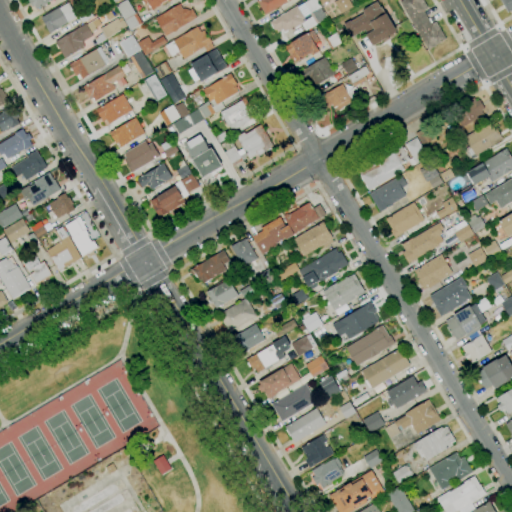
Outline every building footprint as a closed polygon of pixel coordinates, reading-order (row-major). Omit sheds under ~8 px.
[(53,0),(36,10),(34,6),(32,7),(28,0),(53,0)] [(130,30),(116,6),(125,0),(127,0),(142,23),(130,30)] [(152,11),(147,3),(144,4),(142,0),(167,0),(159,5),(160,6),(152,11)] [(289,0),(265,15),(256,0),(289,0)] [(277,33),(276,30),(274,30),(269,22),(297,5),(297,6),(307,0),(316,0),(327,18),(305,31),(301,24),(291,31),(290,29),(284,32),(282,30),(277,33)] [(341,14),(334,2),(337,0),(349,0),(353,7),(341,14)] [(429,49),(399,2),(402,0),(423,0),(429,9),(424,12),(431,24),(436,21),(446,38),(429,49)] [(507,12),(499,0),(511,0),(511,11),(511,12),(510,11),(507,12)] [(374,46),(368,36),(369,36),(365,29),(352,38),(344,24),(350,20),(351,21),(364,13),(362,10),(377,1),(381,8),(382,7),(386,13),(387,13),(398,32),(374,46)] [(49,34),(39,19),(58,7),(59,8),(68,3),(77,17),(68,23),(49,34)] [(166,36),(155,18),(179,4),(185,13),(192,9),(197,18),(166,36)] [(82,23),(77,14),(88,8),(93,17),(82,23)] [(97,45),(94,40),(95,40),(94,38),(102,33),(100,29),(117,18),(118,20),(121,18),(127,27),(116,33),(97,45)] [(64,59),(54,42),(86,24),(93,36),(82,42),(85,47),(64,59)] [(184,60),(179,52),(171,57),(165,46),(173,41),(197,27),(201,32),(204,30),(211,42),(211,43),(214,47),(206,52),(204,48),(184,60)] [(294,63),(284,47),(291,43),(290,43),(310,32),(317,44),(316,45),(320,52),(312,56),(311,53),(294,63)] [(326,52),(323,47),(328,44),(325,39),(336,32),(342,43),(332,49),(332,48),(326,52)] [(126,59),(117,44),(132,35),(141,50),(126,59)] [(145,56),(137,43),(148,37),(151,43),(163,36),(167,43),(145,56)] [(82,79),(79,74),(76,76),(69,65),(95,49),(96,49),(100,47),(109,62),(105,65),(106,65),(82,79)] [(201,83),(199,79),(194,82),(188,71),(193,68),(191,63),(216,49),(227,67),(201,83)] [(142,79),(132,62),(128,65),(126,60),(141,51),(154,72),(142,79)] [(316,86),(306,68),(324,57),(335,74),(316,86)] [(347,74),(341,64),(351,58),(357,68),(347,74)] [(159,79),(153,69),(166,62),(172,72),(159,79)] [(95,101),(92,96),(89,98),(82,87),(119,65),(125,76),(112,84),(115,89),(95,101)] [(354,87),(348,76),(358,70),(364,81),(354,87)] [(204,120),(197,108),(208,101),(210,105),(210,104),(212,107),(213,106),(210,101),(210,102),(203,90),(230,73),(237,84),(234,86),(238,92),(222,102),(225,107),(215,114),(214,113),(204,120)] [(156,102),(143,81),(154,74),(167,95),(156,102)] [(173,104),(159,81),(171,74),(185,97),(173,104)] [(332,111),(323,95),(342,84),(347,92),(351,90),(355,97),(351,100),(352,101),(342,107),(342,108),(338,110),(337,108),(332,111)] [(109,124),(106,119),(102,121),(95,110),(102,105),(103,106),(123,94),(132,110),(109,124)] [(232,132),(220,113),(242,100),(241,99),(246,97),(251,107),(247,109),(253,118),(240,126),(240,127),(232,132)] [(461,127),(451,111),(473,98),(475,102),(479,100),(484,109),(481,110),(483,114),(461,127)] [(181,118),(174,106),(182,102),(189,113),(181,118)] [(166,125),(159,114),(173,105),(180,117),(166,125)] [(2,132),(0,128),(0,113),(2,112),(1,111),(9,106),(12,112),(15,110),(19,117),(17,119),(20,123),(12,128),(11,127),(2,132)] [(179,134),(173,123),(197,109),(204,121),(179,134)] [(122,147),(119,142),(116,144),(109,133),(116,128),(116,129),(135,117),(145,133),(122,147)] [(482,157),(479,153),(475,156),(474,154),(470,157),(466,149),(469,146),(464,137),(490,122),(494,130),(496,129),(503,139),(486,149),(489,153),(482,157)] [(233,166),(224,152),(226,151),(224,149),(223,150),(220,145),(230,139),(238,151),(243,148),(236,137),(244,132),(246,134),(260,125),(273,146),(265,151),(265,152),(258,157),(257,154),(249,159),(248,157),(233,166)] [(423,145),(415,133),(425,127),(432,139),(423,145)] [(7,159),(4,153),(1,155),(0,153),(0,143),(15,135),(14,134),(22,128),(26,134),(29,132),(32,138),(29,140),(33,146),(24,151),(23,149),(7,159)] [(218,143),(215,137),(226,130),(229,136),(218,143)] [(203,179),(193,161),(192,162),(188,154),(189,154),(183,144),(186,142),(187,143),(201,134),(210,149),(212,147),(223,166),(203,179)] [(369,191),(359,175),(360,174),(358,172),(376,161),(401,146),(402,148),(404,148),(407,152),(405,153),(409,160),(412,158),(404,144),(416,137),(428,157),(416,164),(411,166),(407,159),(400,164),(403,170),(369,191)] [(132,173),(123,159),(126,157),(124,153),(145,140),(148,145),(151,143),(159,156),(132,173)] [(167,158),(162,150),(163,150),(161,145),(169,140),(172,145),(174,144),(178,151),(167,158)] [(26,180),(22,174),(17,177),(11,167),(27,158),(26,156),(37,149),(48,167),(26,180)] [(474,185),(466,172),(482,163),(505,149),(510,157),(511,156),(511,169),(491,182),(488,177),(474,185)] [(180,180),(180,179),(175,171),(176,171),(173,165),(178,162),(182,159),(186,165),(187,164),(192,173),(180,180)] [(151,190),(148,184),(142,188),(136,179),(163,163),(172,178),(151,190)] [(433,189),(428,181),(426,182),(419,170),(431,163),(438,175),(443,183),(433,189)] [(444,183),(439,175),(449,168),(454,176),(444,183)] [(33,206),(29,199),(26,201),(25,200),(19,204),(13,194),(29,185),(29,186),(35,183),(34,181),(49,172),(54,180),(55,180),(61,190),(33,206)] [(160,217),(150,201),(175,186),(174,184),(180,180),(181,181),(192,174),(199,186),(188,193),(189,195),(183,199),(185,202),(160,217)] [(380,212),(369,194),(396,178),(396,179),(401,176),(406,185),(401,188),(405,195),(391,204),(392,205),(380,212)] [(511,201),(500,209),(496,201),(490,204),(484,195),(511,177),(511,201)] [(0,200),(0,182),(1,182),(9,195),(0,200)] [(465,202),(459,192),(470,186),(476,196),(465,202)] [(53,220),(52,217),(50,218),(47,213),(52,210),(49,204),(57,199),(57,198),(65,193),(68,198),(70,197),(74,204),(71,206),(74,210),(67,215),(66,214),(57,219),(56,218),(53,220)] [(475,211),(470,202),(482,195),(487,204),(475,211)] [(440,220),(435,213),(444,208),(441,203),(450,197),(458,209),(448,216),(448,214),(440,220)] [(394,238),(390,231),(392,230),(386,219),(413,202),(424,220),(394,238)] [(1,229),(0,227),(0,212),(16,203),(23,216),(5,227),(4,226),(1,229)] [(262,254),(252,237),(263,230),(261,227),(279,217),(285,227),(288,225),(284,218),(285,215),(286,215),(287,214),(289,215),(309,203),(313,209),(319,205),(325,214),(304,227),(305,227),(285,239),(284,238),(274,244),(275,246),(262,254)] [(511,235),(508,238),(498,221),(511,213),(511,235)] [(474,233),(466,220),(474,215),(476,218),(479,216),(486,226),(474,233)] [(82,257),(71,238),(72,237),(65,226),(79,217),(86,229),(85,229),(89,234),(87,235),(92,242),(94,241),(98,247),(82,257)] [(11,243),(3,230),(22,218),(30,231),(11,243)] [(447,247),(444,242),(455,235),(453,233),(447,236),(445,232),(464,220),(473,234),(459,243),(458,241),(447,247)] [(37,238),(30,226),(40,221),(47,233),(37,238)] [(304,256),(294,239),(323,221),(333,239),(332,239),(333,242),(324,248),(322,245),(304,256)] [(407,263),(401,253),(405,251),(401,244),(412,238),(413,238),(439,223),(443,229),(440,230),(442,233),(439,235),(443,241),(439,244),(439,245),(407,263)] [(76,271),(72,263),(58,271),(46,251),(55,246),(54,245),(60,242),(54,232),(62,227),(80,258),(81,257),(86,266),(76,271)] [(3,256),(0,251),(0,239),(5,237),(13,250),(3,256)] [(243,267),(230,246),(239,241),(239,242),(245,238),(257,259),(243,267)] [(490,259),(483,247),(494,240),(501,252),(490,259)] [(308,287),(298,271),(335,248),(338,253),(340,252),(348,264),(337,271),(338,272),(327,278),(327,277),(314,284),(314,283),(308,287)] [(474,267),(467,255),(480,248),(487,259),(474,267)] [(204,284),(201,279),(199,281),(195,273),(192,275),(190,270),(223,250),(229,261),(233,262),(234,261),(239,269),(230,275),(227,269),(204,284)] [(423,290),(417,280),(419,279),(414,270),(441,254),(452,273),(440,280),(441,281),(429,288),(428,287),(423,290)] [(36,284),(30,274),(34,272),(32,269),(28,271),(23,262),(35,255),(40,264),(44,261),(52,275),(36,284)] [(13,299),(0,278),(0,261),(6,258),(7,260),(11,257),(17,266),(15,267),(15,268),(18,267),(31,288),(13,299)] [(274,274),(294,262),(299,270),(278,282),(276,278),(274,274)] [(276,278),(266,285),(259,274),(270,267),(274,274),(276,278)] [(511,279),(505,284),(500,276),(511,268),(511,279)] [(492,292),(485,279),(496,272),(504,285),(492,292)] [(334,311),(322,292),(327,289),(327,288),(336,283),(337,284),(354,274),(365,293),(334,311)] [(440,317),(434,306),(435,306),(429,296),(461,277),(467,286),(465,288),(471,298),(440,317)] [(216,309),(212,303),(211,304),(208,299),(209,298),(206,293),(229,279),(238,295),(216,309)] [(244,298),(241,293),(240,294),(238,291),(250,285),(254,292),(244,298)] [(0,290),(1,290),(8,302),(2,306),(4,308),(0,310),(0,290)] [(297,304),(292,296),(303,290),(307,298),(297,304)] [(276,309),(271,299),(282,293),(287,304),(276,309)] [(511,314),(508,317),(500,303),(511,297),(511,298),(511,314)] [(229,332),(218,315),(245,298),(256,316),(229,332)] [(348,339),(345,334),(339,337),(332,325),(370,302),(376,312),(374,313),(378,319),(377,320),(378,322),(348,339)] [(470,342),(467,336),(466,337),(465,336),(457,341),(445,320),(469,306),(475,303),(486,322),(478,326),(479,329),(476,331),(479,336),(470,342)] [(309,332),(302,320),(304,319),(298,309),(303,306),(305,310),(306,310),(309,315),(315,312),(323,325),(309,332)] [(278,338),(274,330),(293,319),(296,317),(299,323),(296,325),(297,327),(278,338)] [(237,335),(255,324),(265,340),(246,351),(237,335)] [(357,365),(346,348),(373,332),(372,331),(381,326),(388,337),(390,336),(394,342),(379,352),(379,353),(371,358),(370,357),(357,365)] [(298,356),(291,344),(306,335),(306,336),(309,334),(316,345),(312,347),(312,348),(298,356)] [(511,349),(508,352),(501,340),(511,334),(511,349)] [(479,336),(481,335),(491,351),(471,363),(468,359),(466,360),(463,355),(465,353),(461,347),(470,342),(479,336)] [(257,373),(254,368),(252,369),(246,359),(253,356),(273,344),(272,343),(285,336),(291,345),(288,347),(289,350),(283,353),(285,357),(257,373)] [(372,389),(371,387),(369,388),(364,381),(367,379),(362,370),(371,364),(372,365),(400,348),(410,365),(372,389)] [(312,378),(305,365),(320,355),(328,368),(312,378)] [(485,390),(481,383),(479,384),(478,382),(480,381),(475,373),(506,356),(511,367),(511,377),(509,379),(510,380),(494,389),(492,385),(485,390)] [(268,398),(264,390),(261,392),(257,386),(260,384),(258,381),(262,379),(262,380),(291,363),(300,380),(268,398)] [(340,383),(335,375),(345,369),(350,377),(340,383)] [(396,409),(386,392),(414,376),(418,382),(420,381),(427,391),(396,409)] [(328,399),(322,388),(334,380),(340,392),(328,399)] [(281,422),(271,404),(305,384),(316,401),(281,422)] [(511,410),(507,414),(504,409),(500,411),(496,406),(500,403),(497,398),(511,388),(511,410)] [(417,434),(411,424),(403,429),(402,428),(399,430),(394,422),(405,415),(405,414),(429,399),(441,420),(417,434)] [(345,419),(338,408),(349,401),(356,412),(345,419)] [(295,442),(291,435),(289,436),(285,430),(286,429),(285,426),(316,408),(326,424),(295,442)] [(370,433),(362,420),(377,412),(384,424),(370,433)] [(511,418),(503,423),(511,439),(511,418)] [(390,439),(384,429),(394,423),(400,433),(390,439)] [(426,461),(423,457),(421,458),(413,444),(442,427),(443,429),(447,427),(455,441),(451,443),(452,445),(426,461)] [(310,467),(305,460),(307,459),(301,448),(323,435),(327,441),(323,443),(325,448),(328,446),(333,454),(310,467)] [(370,468),(363,457),(375,449),(382,461),(370,468)] [(441,490),(428,468),(456,452),(459,459),(463,457),(472,472),(458,481),(455,476),(447,481),(450,485),(441,490)] [(161,475),(153,461),(163,455),(171,469),(161,475)] [(322,488),(318,483),(316,485),(312,477),(314,476),(311,471),(323,463),(324,465),(333,459),(334,460),(337,458),(341,465),(338,467),(343,474),(336,479),(336,480),(331,483),(322,488)] [(109,474),(105,467),(112,463),(116,470),(109,474)] [(400,485),(392,473),(390,471),(393,469),(395,472),(406,465),(413,477),(400,485)] [(350,511),(338,511),(329,496),(371,471),(384,492),(350,511)] [(457,511),(451,502),(442,507),(436,498),(448,491),(449,492),(464,483),(463,482),(474,476),(479,485),(480,485),(486,494),(477,499),(478,499),(468,506),(467,505),(457,511)] [(412,511),(396,511),(386,494),(399,486),(414,511),(412,511)] [(470,511),(489,501),(495,511),(470,511)] [(359,511),(374,503),(379,511),(359,511)]
